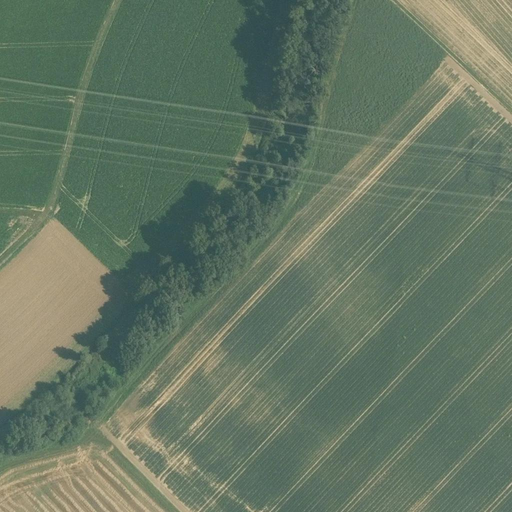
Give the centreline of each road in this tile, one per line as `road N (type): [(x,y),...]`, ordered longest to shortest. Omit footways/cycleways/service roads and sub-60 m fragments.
road 1 (track): [(0,463),(90,420),(282,218),(312,162),(356,0)]
road 2 (track): [(118,0),(82,90),(52,205),(0,259)]
road 3 (track): [(396,0),(511,107)]
road 4 (track): [(86,422),(176,511)]
